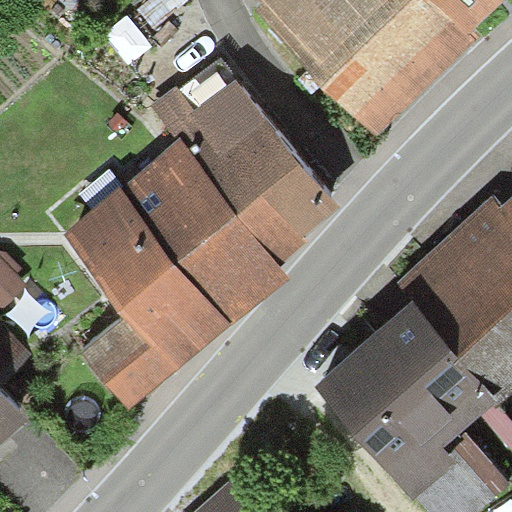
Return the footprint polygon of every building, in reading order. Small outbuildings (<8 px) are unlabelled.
[(259,0),(379,112),(460,25),(433,0),(259,0)] [(433,0),(460,25),(484,0),(433,0)] [(164,147),(266,261),(329,204),(227,90),(164,147)] [(164,147),(112,192),(214,307),(266,261),(164,147)] [(214,307),(112,192),(67,232),(132,305),(76,355),(113,397),(214,307)] [(415,309),(494,394),(500,401),(511,390),(511,214),(504,221),(490,205),(398,289),(415,309)] [(415,309),(324,391),(434,511),(457,511),(490,482),(448,436),(494,394),(415,309)] [(0,376),(17,361),(0,342),(0,376)] [(0,435),(11,425),(0,413),(0,435)] [(244,511),(228,492),(203,511),(244,511)]
